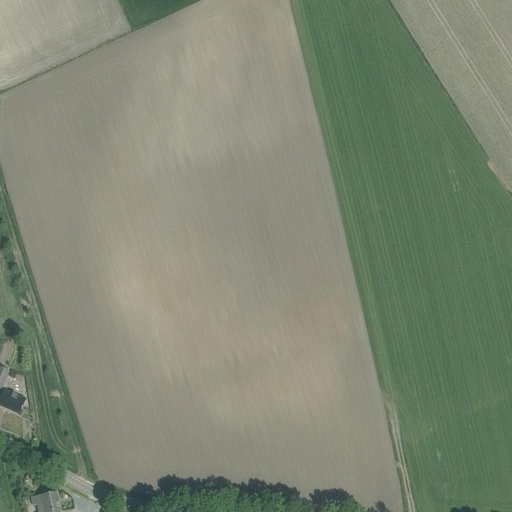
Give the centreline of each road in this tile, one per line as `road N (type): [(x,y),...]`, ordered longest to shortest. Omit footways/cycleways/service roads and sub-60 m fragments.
road 1 (tertiary): [(0,440),(109,498),(187,511)]
road 2 (track): [(88,488),(38,329)]
